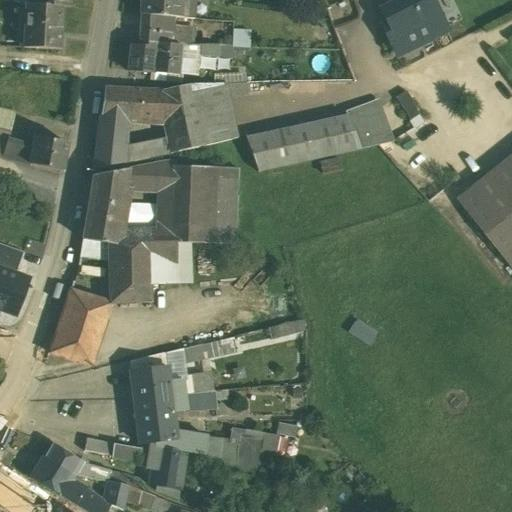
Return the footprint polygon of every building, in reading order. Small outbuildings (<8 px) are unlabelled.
[(181,0),(141,0),(140,15),(173,18),(180,19),(181,0)] [(429,0),(401,0),(381,10),(389,25),(382,29),(395,53),(444,27),(429,0)] [(32,6),(25,5),(23,49),(61,50),(63,7),(32,6)] [(173,18),(140,15),(138,42),(179,47),(180,46),(181,27),(173,27),(173,18)] [(193,28),(181,27),(180,46),(191,46),(193,28)] [(235,29),(235,48),(252,48),(252,29),(235,29)] [(179,47),(138,42),(138,46),(129,45),(127,71),(153,74),(153,71),(177,74),(179,47)] [(219,54),(219,52),(216,52),(215,54),(215,75),(214,80),(222,80),(223,54),(219,54)] [(209,54),(201,54),(200,74),(207,75),(215,75),(215,54),(209,54)] [(224,85),(189,86),(202,147),(234,139),(224,85)] [(189,86),(160,91),(167,123),(170,137),(174,153),(202,147),(189,86)] [(140,91),(104,89),(100,119),(124,120),(138,121),(140,91)] [(160,91),(140,91),(138,121),(167,123),(160,91)] [(420,115),(405,91),(396,98),(410,121),(420,115)] [(374,101),(344,112),(346,116),(360,150),(390,143),(374,101)] [(15,114),(0,110),(0,157),(2,158),(6,144),(7,144),(15,114)] [(346,116),(245,139),(257,173),(360,150),(346,116)] [(124,120),(100,119),(94,170),(121,165),(122,148),(124,120)] [(67,144),(34,137),(32,150),(29,165),(62,172),(67,144)] [(170,137),(122,148),(121,165),(174,153),(170,137)] [(7,144),(6,144),(2,158),(29,165),(32,150),(7,144)] [(511,157),(458,200),(511,268),(511,157)] [(174,161),(127,170),(124,189),(171,192),(172,168),(174,168),(174,161)] [(174,168),(172,168),(171,192),(168,244),(201,244),(204,169),(174,168)] [(238,169),(204,169),(201,244),(234,243),(238,169)] [(127,170),(94,176),(92,185),(124,189),(127,170)] [(124,189),(92,185),(83,240),(98,243),(107,244),(115,245),(116,236),(124,189)] [(148,235),(116,236),(115,245),(107,244),(107,261),(108,304),(108,305),(111,305),(149,304),(148,235)] [(98,243),(83,240),(79,257),(95,259),(98,243)] [(107,244),(98,243),(95,259),(107,261),(107,244)] [(0,270),(15,276),(23,254),(0,245),(0,270)] [(0,310),(15,316),(28,280),(15,276),(0,270),(0,310)] [(108,304),(69,291),(49,354),(90,367),(111,305),(108,305),(108,304)] [(296,321),(276,326),(276,328),(268,329),(270,339),(299,332),(296,321)] [(221,341),(178,351),(181,364),(204,359),(203,356),(223,351),(221,341)] [(163,354),(128,362),(129,373),(166,368),(163,354)] [(166,368),(129,373),(133,401),(170,396),(168,382),(166,368)] [(210,373),(180,377),(180,380),(168,382),(170,396),(212,390),(210,373)] [(214,392),(170,396),(172,412),(200,409),(201,411),(217,409),(214,392)] [(170,396),(133,401),(138,444),(146,443),(154,442),(176,440),(175,435),(172,412),(170,396)] [(280,451),(294,453),(298,424),(283,423),(280,451)] [(246,432),(232,429),(230,439),(234,439),(233,443),(225,442),(221,459),(252,464),(259,466),(262,450),(261,450),(263,439),(245,436),(246,432)] [(207,437),(179,433),(175,435),(176,440),(177,452),(185,453),(203,456),(206,441),(207,437)] [(113,444),(86,440),(84,452),(112,457),(113,444)] [(176,440),(154,442),(154,448),(177,452),(176,440)] [(225,442),(206,441),(203,456),(221,459),(225,442)] [(154,442),(146,443),(147,452),(145,467),(151,468),(154,448),(154,442)] [(146,443),(138,444),(138,449),(139,452),(147,452),(146,443)] [(138,449),(113,444),(112,457),(140,461),(139,452),(138,449)] [(79,462),(53,446),(45,459),(71,475),(71,474),(79,462)] [(177,452),(154,448),(151,468),(149,484),(156,485),(180,489),(185,453),(177,452)] [(221,459),(203,456),(201,464),(220,468),(221,459)] [(45,459),(42,457),(30,477),(59,495),(67,482),(71,475),(45,459)] [(252,464),(221,459),(220,468),(218,474),(249,479),(252,464)] [(86,466),(79,462),(71,474),(84,477),(86,466)] [(0,465),(0,505),(9,511),(17,511),(34,490),(0,465)] [(109,471),(86,466),(84,477),(105,482),(108,482),(109,473),(109,471)] [(124,477),(109,473),(108,482),(122,485),(124,477)] [(86,493),(67,482),(59,495),(86,511),(106,511),(110,506),(101,503),(86,493)] [(108,482),(105,482),(101,503),(110,506),(122,511),(125,501),(128,487),(123,486),(108,482)] [(180,489),(156,485),(156,492),(178,499),(180,489)] [(141,492),(128,487),(125,501),(138,506),(141,492)] [(141,492),(138,506),(153,511),(167,511),(170,504),(141,492)]
